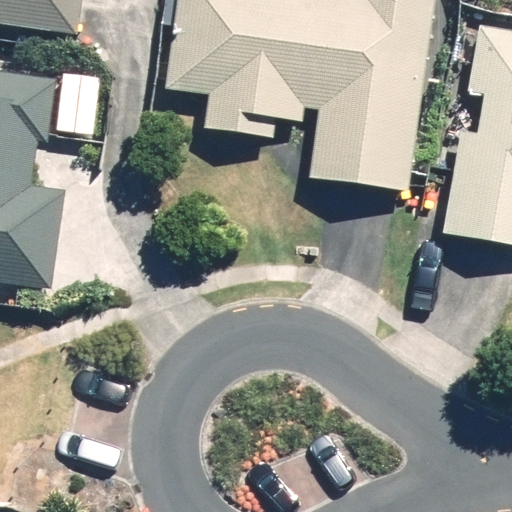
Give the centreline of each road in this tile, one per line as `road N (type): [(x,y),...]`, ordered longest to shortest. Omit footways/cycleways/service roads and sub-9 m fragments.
road 1 (residential): [(212,511),(176,475),(184,381),(258,321),(328,337),(395,381)]
road 2 (residential): [(395,381),(476,473)]
